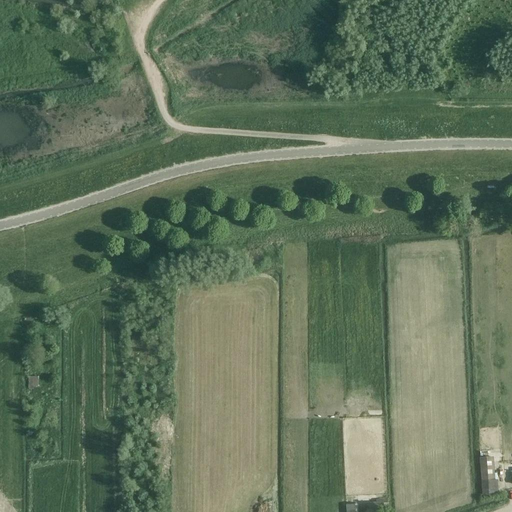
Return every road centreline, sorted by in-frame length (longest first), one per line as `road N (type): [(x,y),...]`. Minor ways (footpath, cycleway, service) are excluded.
road 1 (tertiary): [(511,147),(257,156),(0,225)]
road 2 (track): [(161,0),(140,28),(142,55),(175,126),(361,149)]
